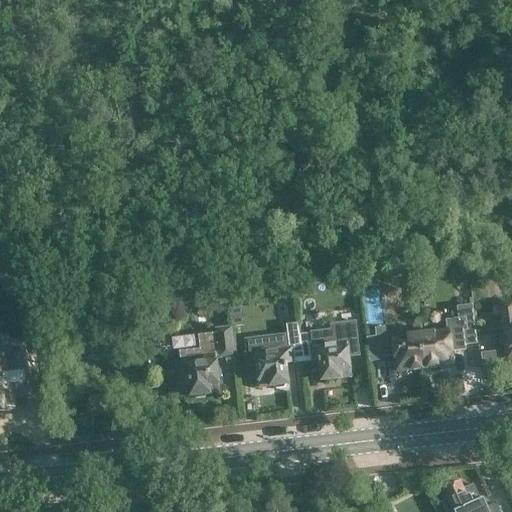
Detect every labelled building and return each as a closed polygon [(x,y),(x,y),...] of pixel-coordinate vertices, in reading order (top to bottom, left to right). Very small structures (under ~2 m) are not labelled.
[(507,347),(508,358),(511,357),(511,305),(502,306),(505,333),(504,333),(502,337),(503,345),(506,347),(507,347)] [(447,321),(448,332),(421,335),(425,368),(428,367),(430,369),(437,368),(438,366),(453,364),(451,352),(465,350),(465,345),(477,344),(473,306),(458,308),(459,320),(447,321)] [(311,335),(301,336),(303,356),(304,362),(313,361),(320,360),(323,381),(325,380),(328,383),(336,382),(339,379),(341,379),(340,375),(351,373),(349,357),(360,356),(356,322),(331,325),(332,330),(311,333),(311,335)] [(247,354),(246,355),(249,380),(259,379),(259,384),(270,383),(270,387),(273,387),(276,389),(284,388),(286,385),(288,385),(286,365),(293,364),(304,362),(303,356),(301,336),(300,336),(299,325),(287,326),(290,350),(286,350),(284,337),(246,341),(247,354)] [(180,352),(181,365),(180,365),(183,392),(191,391),(192,396),(193,396),(197,399),(205,398),(208,395),(209,394),(209,391),(220,390),(216,358),(219,357),(219,360),(235,358),(232,328),(216,330),(216,334),(199,336),(200,350),(180,352)] [(411,369),(413,371),(420,370),(421,368),(425,368),(421,335),(387,339),(385,328),(375,329),(376,335),(367,336),(370,361),(383,359),(383,358),(395,356),(396,366),(407,365),(407,370),(411,369)] [(0,412),(6,412),(5,410),(4,410),(4,405),(12,404),(12,405),(14,405),(13,395),(20,394),(21,398),(39,396),(34,354),(16,356),(17,365),(9,366),(9,363),(5,363),(4,355),(0,355),(0,412)] [(490,511),(484,498),(480,500),(473,485),(464,489),(460,482),(443,489),(448,500),(441,503),(445,511),(490,511)]
